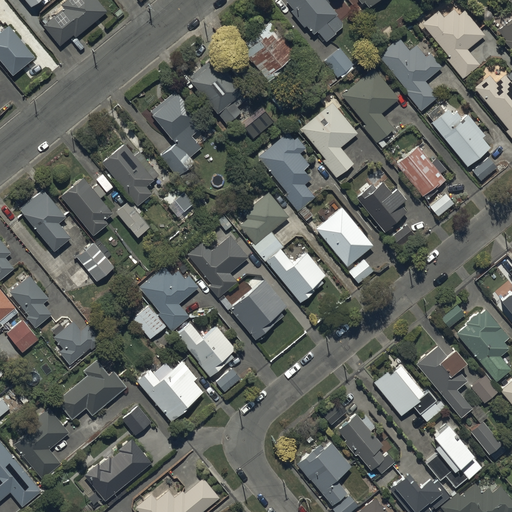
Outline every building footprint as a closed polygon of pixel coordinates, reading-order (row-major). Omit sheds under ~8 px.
[(4,0),(0,0),(0,17),(2,16),(12,28),(20,22),(10,10),(12,8),(4,0)] [(63,10),(42,27),(59,48),(73,37),(74,38),(106,14),(95,0),(67,0),(60,6),(63,10)] [(342,0),(288,0),(293,6),(290,8),(303,23),(305,21),(312,30),(316,26),(325,38),(335,30),(334,29),(340,24),(341,19),(348,13),(343,6),(345,3),(342,0)] [(479,61),(466,45),(484,31),(459,0),(445,0),(424,16),(421,13),(414,18),(420,26),(424,23),(448,54),(446,55),(461,75),(479,61)] [(511,15),(506,21),(505,19),(496,26),(501,32),(500,34),(511,48),(511,15)] [(296,47),(269,16),(244,38),(248,43),(242,48),(268,77),(284,62),(282,60),(296,47)] [(0,63),(12,78),(34,60),(9,28),(0,35),(0,63)] [(397,34),(377,50),(405,85),(403,87),(419,107),(437,93),(424,77),(441,63),(429,49),(424,53),(415,41),(408,47),(397,34)] [(352,62),(339,44),(322,57),(336,74),(352,62)] [(214,52),(188,72),(226,121),(242,109),(231,96),(242,87),(214,52)] [(398,94),(372,63),(340,89),(365,121),(362,123),(375,139),(393,125),(380,109),(398,94)] [(489,71),(473,84),(507,125),(504,127),(511,136),(511,79),(505,71),(495,79),(489,71)] [(175,85),(149,107),(174,139),(159,151),(177,174),(194,161),(188,152),(200,143),(190,131),(204,121),(175,85)] [(356,129),(331,99),(299,125),(325,156),(322,158),(335,173),(352,159),(339,143),(356,129)] [(432,116),(430,118),(465,161),(488,142),(481,133),(484,131),(467,110),(461,114),(456,108),(453,111),(447,103),(445,105),(440,99),(427,110),(432,116)] [(236,125),(225,134),(240,153),(252,144),(236,125)] [(287,128),(257,153),(287,190),(284,192),(299,210),(316,195),(303,180),(310,175),(302,165),(308,160),(299,149),(305,144),(296,133),(293,136),(287,128)] [(123,138),(101,156),(136,201),(151,189),(144,181),(158,171),(139,147),(134,151),(123,138)] [(417,141),(394,158),(421,192),(423,190),(427,195),(437,187),(434,183),(444,175),(417,141)] [(495,162),(487,154),(472,168),(480,176),(495,162)] [(81,172),(58,190),(92,231),(107,219),(104,215),(111,208),(99,194),(105,190),(96,179),(91,184),(81,172)] [(370,180),(355,193),(383,227),(396,217),(395,214),(404,206),(397,197),(404,191),(395,180),(389,185),(381,177),(373,183),(370,180)] [(179,181),(162,195),(182,220),(199,206),(179,181)] [(42,184),(18,204),(53,247),(69,233),(57,218),(65,211),(42,184)] [(453,199),(444,189),(428,203),(437,213),(453,199)] [(290,221),(270,195),(243,216),(249,223),(241,229),(256,248),(290,221)] [(127,198),(115,207),(136,232),(148,222),(127,198)] [(372,240),(340,201),(314,223),(346,262),(372,240)] [(414,230),(406,221),(391,233),(399,243),(414,230)] [(247,253),(229,231),(211,246),(202,236),(186,249),(211,279),(207,282),(218,295),(237,279),(229,268),(247,253)] [(10,249),(0,236),(0,275),(13,264),(4,254),(10,249)] [(93,239),(75,252),(95,277),(113,263),(106,255),(111,251),(100,236),(94,241),(93,239)] [(273,236),(255,250),(264,262),(283,248),(273,236)] [(282,251),(265,264),(302,308),(315,298),(312,295),(332,279),(308,251),(293,264),(282,251)] [(171,271),(163,262),(138,283),(159,308),(156,310),(171,327),(188,313),(177,300),(197,284),(187,272),(184,274),(177,266),(171,271)] [(47,295),(28,271),(8,288),(27,311),(25,313),(34,324),(51,310),(42,299),(47,295)] [(285,300),(263,274),(228,303),(254,333),(282,310),(278,306),(285,300)] [(14,301),(0,284),(0,322),(17,308),(12,302),(14,301)] [(507,288),(495,298),(511,318),(511,288),(509,290),(507,288)] [(165,322),(147,301),(132,314),(149,335),(165,322)] [(464,310),(456,301),(440,314),(448,323),(464,310)] [(466,319),(455,329),(495,376),(509,364),(498,351),(508,343),(503,337),(508,334),(484,305),(479,310),(478,307),(465,318),(466,319)] [(37,336),(21,316),(5,329),(21,348),(37,336)] [(79,326),(72,317),(53,333),(62,344),(58,348),(69,360),(88,343),(91,346),(101,337),(86,320),(79,326)] [(189,317),(175,329),(208,371),(232,352),(228,348),(234,344),(216,320),(201,332),(189,317)] [(443,348),(437,340),(415,358),(459,412),(470,403),(455,384),(466,375),(455,362),(464,354),(453,340),(443,348)] [(126,383),(112,367),(107,371),(95,355),(82,366),(86,371),(56,397),(72,416),(85,405),(91,412),(126,383)] [(148,364),(135,375),(170,416),(196,394),(195,392),(201,387),(193,376),(195,374),(180,356),(157,374),(148,364)] [(386,366),(372,378),(400,412),(412,402),(418,409),(435,395),(427,385),(422,389),(399,361),(389,369),(386,366)] [(239,375),(231,365),(215,378),(223,388),(239,375)] [(497,387),(484,371),(470,384),(483,399),(497,387)] [(511,375),(499,386),(511,402),(511,375)] [(0,412),(9,405),(0,394),(0,412)] [(134,431),(150,418),(137,402),(121,415),(134,431)] [(68,429),(49,405),(48,404),(24,423),(28,428),(13,440),(41,475),(60,459),(48,445),(68,429)] [(359,413),(355,409),(336,424),(345,435),(343,437),(372,474),(393,457),(386,448),(382,451),(376,444),(381,440),(369,426),(374,422),(364,409),(359,413)] [(472,447),(445,415),(430,426),(437,435),(432,439),(438,447),(425,459),(438,475),(443,470),(453,482),(465,472),(467,474),(481,463),(470,449),(472,447)] [(505,447),(482,417),(469,427),(488,450),(493,456),(505,447)] [(150,458),(130,434),(118,443),(112,442),(106,447),(106,451),(108,453),(99,460),(98,459),(83,470),(104,496),(105,494),(110,501),(121,492),(116,485),(150,458)] [(318,440),(295,458),(331,500),(346,487),(333,473),(349,459),(330,437),(322,445),(318,440)] [(40,487),(7,447),(0,438),(0,495),(9,488),(20,503),(40,487)] [(392,480),(388,483),(410,511),(423,511),(448,492),(435,475),(432,477),(427,470),(417,478),(412,472),(410,473),(408,470),(406,472),(403,468),(390,478),(392,480)] [(151,490),(135,503),(141,511),(195,511),(218,493),(202,474),(183,489),(181,487),(173,494),(167,487),(156,496),(151,490)] [(506,511),(511,507),(511,497),(498,481),(490,488),(487,484),(481,489),(474,480),(459,492),(457,489),(439,503),(446,511),(465,511),(468,511),(499,511),(502,510),(503,511),(506,511)] [(344,511),(357,502),(349,492),(331,506),(336,511),(344,511)] [(389,511),(374,493),(355,509),(357,511),(389,511)]
